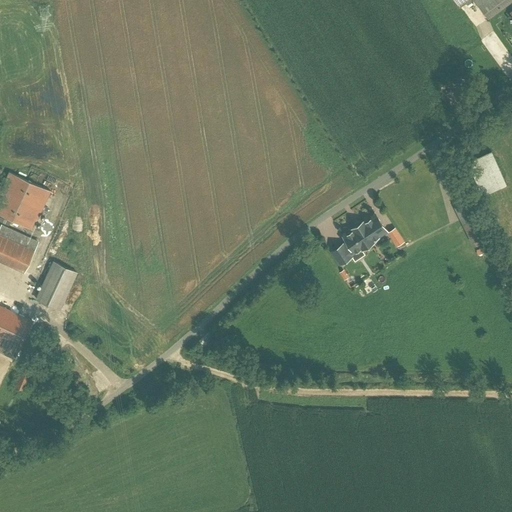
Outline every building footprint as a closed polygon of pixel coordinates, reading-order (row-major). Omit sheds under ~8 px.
[(489,22),(511,6),(511,0),(454,0),(461,9),(474,1),(489,22)] [(52,192),(10,173),(0,195),(0,213),(34,229),(52,192)] [(344,245),(350,254),(360,247),(362,249),(375,240),(373,238),(386,230),(376,215),(365,222),(364,221),(352,229),(353,230),(344,237),(347,242),(344,245)] [(395,228),(388,233),(397,247),(404,242),(395,228)] [(37,247),(0,231),(0,265),(24,276),(37,247)] [(351,256),(350,254),(344,245),(343,243),(332,251),(340,263),(351,256)] [(79,275),(54,263),(38,298),(62,309),(79,275)] [(33,323),(0,307),(0,351),(16,359),(33,323)]
